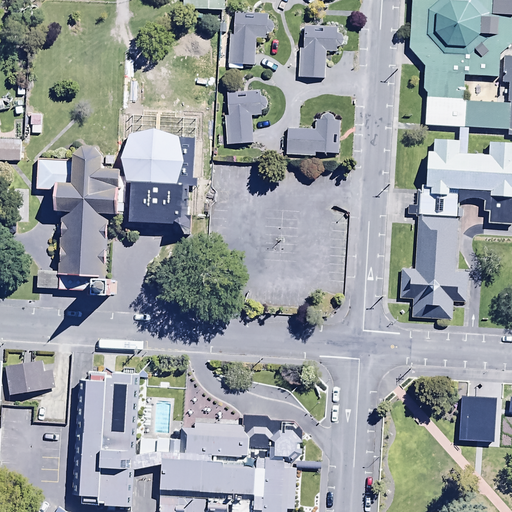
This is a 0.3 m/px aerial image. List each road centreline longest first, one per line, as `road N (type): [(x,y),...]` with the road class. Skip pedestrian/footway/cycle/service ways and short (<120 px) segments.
road 1 (residential): [(358,342),(0,324)]
road 2 (residential): [(358,342),(380,0)]
road 3 (unknown): [(258,178),(236,186),(231,250),(238,266),(262,275),(281,275),(301,260),(305,179),(368,178)]
road 4 (residential): [(349,511),(358,342)]
road 5 (residential): [(511,352),(358,342)]
